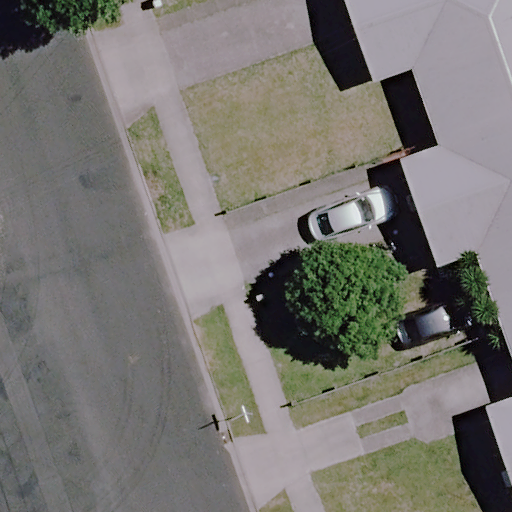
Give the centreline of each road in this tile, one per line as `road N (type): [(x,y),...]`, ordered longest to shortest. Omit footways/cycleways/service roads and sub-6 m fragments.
road 1 (residential): [(142,446),(0,19)]
road 2 (residential): [(0,497),(142,446)]
